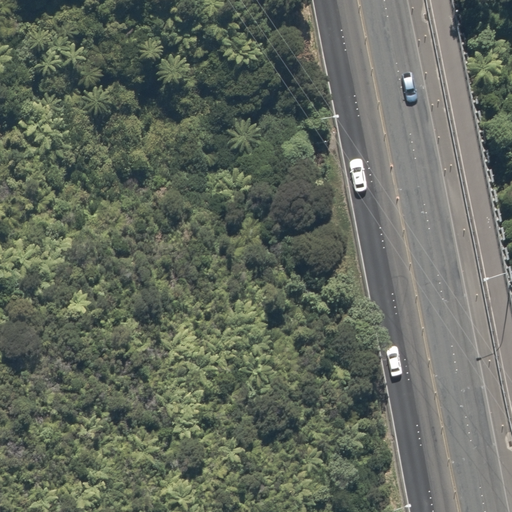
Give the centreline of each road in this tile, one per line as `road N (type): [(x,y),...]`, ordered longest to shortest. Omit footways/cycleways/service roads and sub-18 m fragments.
road 1 (secondary): [(386,0),(485,511)]
road 2 (secondary): [(432,511),(334,0)]
